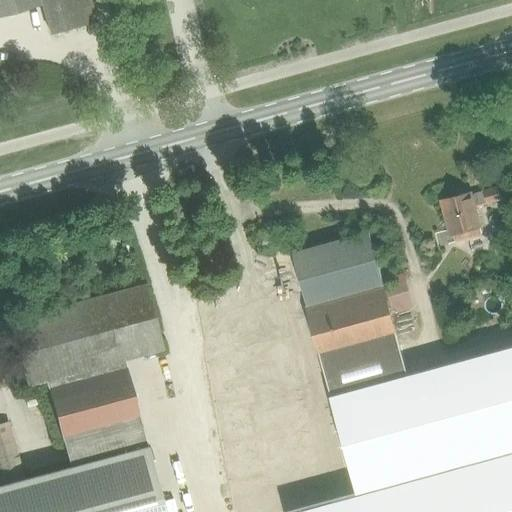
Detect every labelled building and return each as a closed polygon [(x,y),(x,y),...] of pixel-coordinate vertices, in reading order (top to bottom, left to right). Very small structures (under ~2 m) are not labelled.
[(0,0),(0,14),(40,4),(46,2),(45,0),(0,0)] [(45,0),(46,2),(40,4),(48,35),(95,23),(89,0),(45,0)] [(471,193),(441,200),(450,235),(453,234),(480,227),(474,204),(486,201),(487,203),(503,199),(499,187),(471,195),(471,193)] [(325,366),(400,345),(369,232),(293,253),(325,366)] [(172,265),(178,264),(176,254),(170,255),(172,265)] [(0,511),(162,511),(123,360),(161,350),(144,284),(12,318),(29,384),(47,380),(69,467),(24,479),(8,422),(0,424),(0,485),(0,486),(0,485),(0,511)] [(366,511),(511,511),(511,353),(410,382),(400,345),(325,366),(366,511)] [(15,396),(17,409),(35,406),(33,394),(15,396)]
